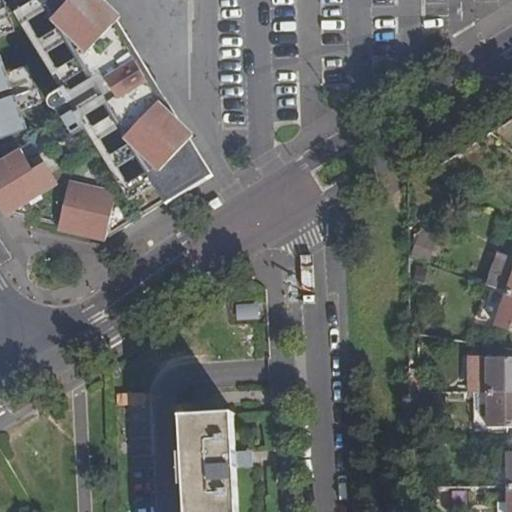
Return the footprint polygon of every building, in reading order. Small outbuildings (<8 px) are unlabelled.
[(67,105),(72,113),(63,119),(71,130),(0,176),(0,201),(8,214),(109,238),(209,176),(200,161),(148,77),(126,40),(100,0),(11,0),(21,33),(58,91),(67,105)] [(0,94),(13,90),(2,59),(0,59),(0,94)] [(67,105),(58,91),(50,96),(49,99),(48,101),(48,103),(48,105),(50,107),(51,109),(54,110),(57,110),(59,110),(67,105)] [(16,98),(0,103),(0,141),(28,131),(16,98)] [(32,115),(45,134),(56,127),(43,108),(32,115)] [(429,259),(433,236),(414,233),(410,256),(429,259)] [(511,295),(511,261),(497,256),(486,287),(505,294),(511,295)] [(511,295),(505,294),(493,328),(511,334),(511,295)] [(262,319),(262,303),(239,304),(240,320),(262,319)] [(192,356),(219,344),(212,328),(185,339),(192,356)] [(488,395),(489,426),(489,429),(511,429),(511,360),(487,361),(488,395)] [(488,395),(475,395),(475,426),(489,426),(488,395)] [(183,415),(183,416),(185,416),(190,511),(242,511),(240,469),(248,468),(247,454),(239,454),(236,413),(237,413),(237,412),(183,415)] [(414,490),(414,511),(434,511),(434,491),(414,490)]
